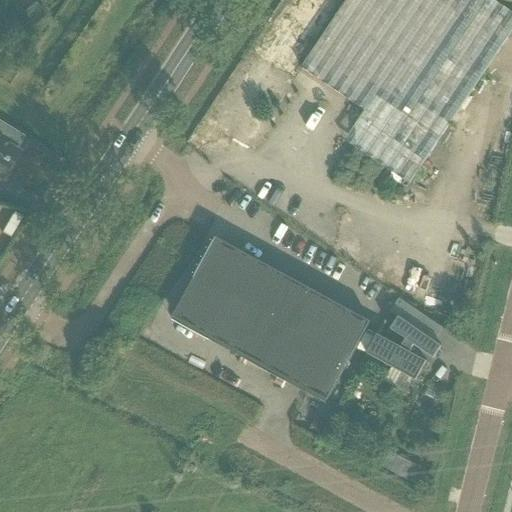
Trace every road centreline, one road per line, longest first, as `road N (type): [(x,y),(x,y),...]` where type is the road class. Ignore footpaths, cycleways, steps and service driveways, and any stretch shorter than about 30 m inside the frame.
road 1 (residential): [(511,78),(415,52),(306,199)]
road 2 (unclassified): [(11,314),(79,335),(172,203),(175,183)]
road 3 (secondary): [(11,314),(124,144)]
road 4 (secondary): [(124,144),(220,0)]
road 5 (residential): [(469,511),(502,375)]
